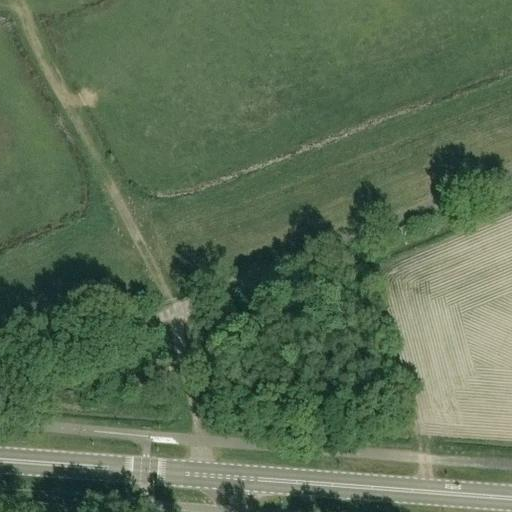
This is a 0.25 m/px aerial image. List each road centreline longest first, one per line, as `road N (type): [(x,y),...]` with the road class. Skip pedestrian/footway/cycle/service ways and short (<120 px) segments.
road 1 (track): [(201,477),(202,440),(176,311),(511,171)]
road 2 (tertiary): [(511,500),(0,461)]
